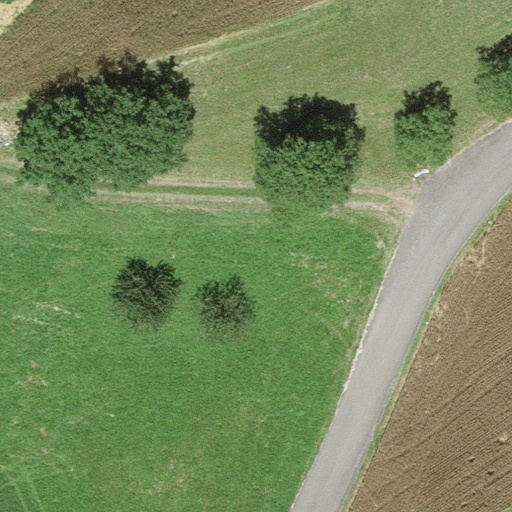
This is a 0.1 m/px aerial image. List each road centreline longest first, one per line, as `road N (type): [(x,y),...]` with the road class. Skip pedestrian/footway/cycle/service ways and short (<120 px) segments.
road 1 (track): [(0,169),(79,190),(445,211)]
road 2 (unclassified): [(309,511),(358,419),(445,211),(511,147)]
